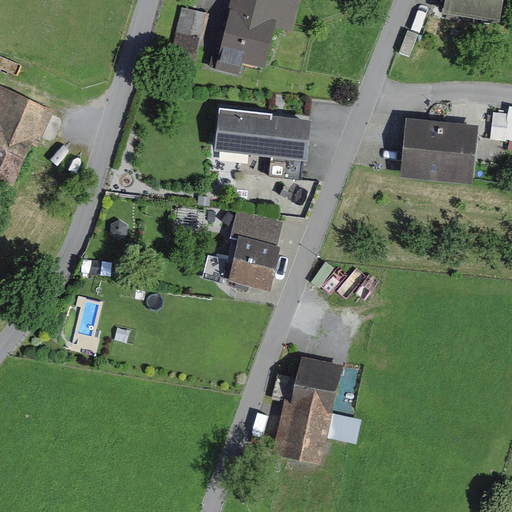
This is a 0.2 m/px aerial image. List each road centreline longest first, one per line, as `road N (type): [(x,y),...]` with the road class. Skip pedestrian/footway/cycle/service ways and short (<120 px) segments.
road 1 (residential): [(214,511),(404,0)]
road 2 (residential): [(0,348),(75,246),(150,0)]
